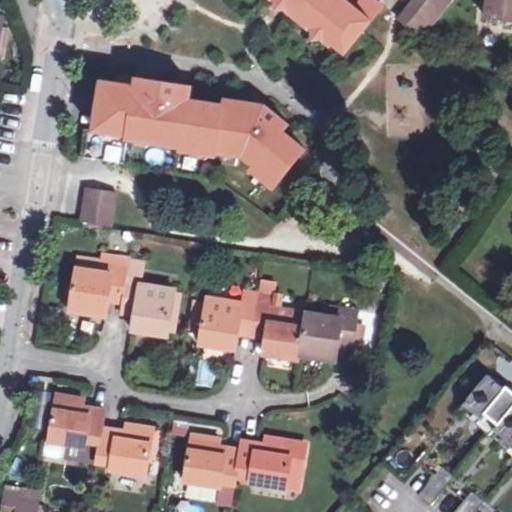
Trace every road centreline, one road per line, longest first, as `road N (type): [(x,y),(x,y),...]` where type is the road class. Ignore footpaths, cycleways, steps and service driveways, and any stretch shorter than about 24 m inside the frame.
road 1 (residential): [(5,353),(101,369),(129,398),(240,412)]
road 2 (residential): [(30,188),(48,58),(34,0)]
road 3 (residential): [(5,353),(30,188)]
